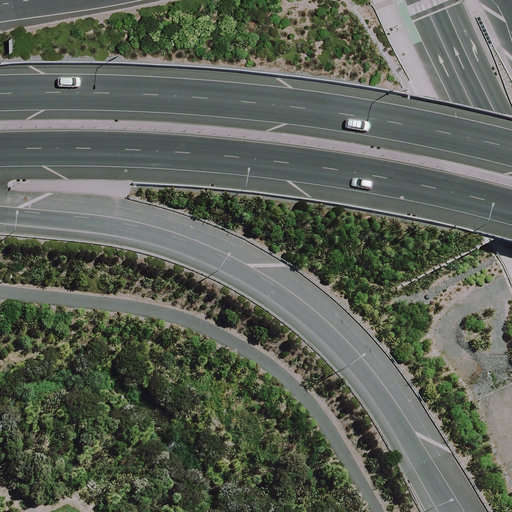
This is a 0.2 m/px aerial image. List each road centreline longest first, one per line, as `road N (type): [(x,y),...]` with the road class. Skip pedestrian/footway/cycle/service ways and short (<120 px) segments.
road 1 (trunk): [(446,511),(370,383),(288,302),(236,268),(141,232),(0,215)]
road 2 (trunk): [(511,208),(305,161),(0,148)]
road 3 (trunk): [(0,93),(156,93),(312,109),(511,150)]
road 4 (primary): [(511,182),(425,0)]
